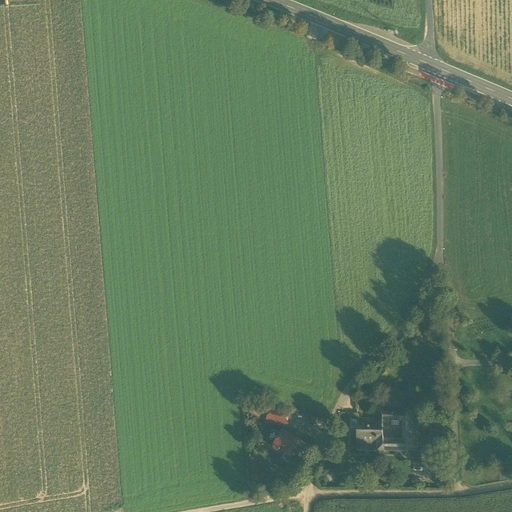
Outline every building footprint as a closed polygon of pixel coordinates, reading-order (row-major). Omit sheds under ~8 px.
[(266,420),(287,425),(289,414),(268,409),(266,420)] [(381,419),(381,423),(388,424),(406,424),(406,411),(375,409),(373,420),(381,419)] [(406,424),(406,440),(406,452),(424,452),(424,412),(406,411),(406,424)] [(357,443),(376,444),(376,440),(382,440),(381,427),(381,423),(381,419),(373,420),(358,420),(357,443)] [(292,459),(296,462),(306,445),(292,436),(283,430),(273,447),(282,453),(285,455),(285,457),(285,459),(286,460),(287,461),(289,461),(291,461),(292,459)] [(391,440),(382,440),(384,452),(392,452),(391,440)] [(406,440),(391,440),(392,452),(406,452),(406,440)]
